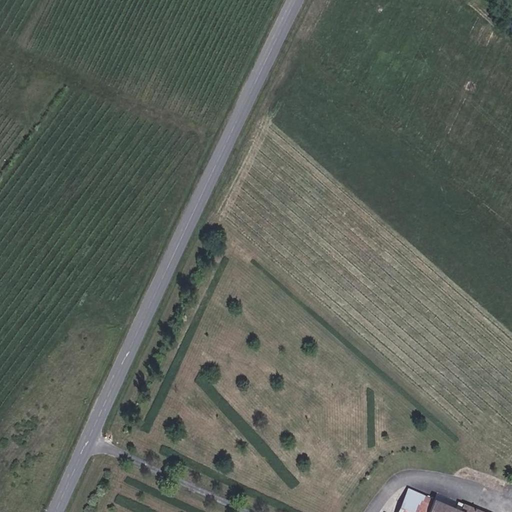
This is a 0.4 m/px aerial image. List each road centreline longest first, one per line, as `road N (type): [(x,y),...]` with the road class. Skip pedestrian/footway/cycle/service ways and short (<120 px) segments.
road 1 (tertiary): [(55,511),(297,0)]
road 2 (unknown): [(90,438),(244,511)]
